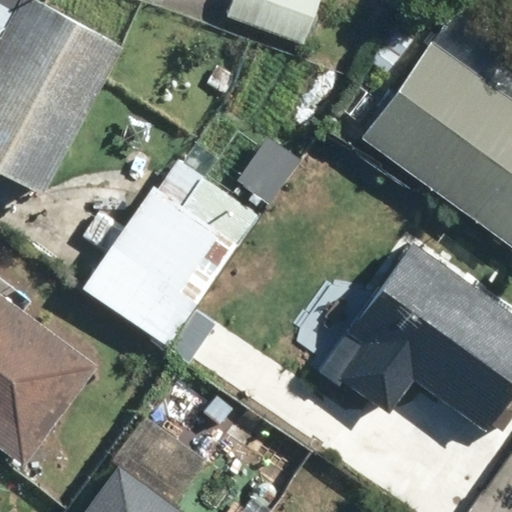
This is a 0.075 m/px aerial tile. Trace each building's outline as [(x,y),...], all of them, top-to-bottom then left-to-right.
[(12,0),(4,0),(0,9),(0,187),(30,203),(109,49),(12,0)] [(311,0),(190,0),(185,15),(291,54),(311,0)] [(511,108),(422,40),(413,52),(390,34),(365,68),(388,85),(347,138),(497,253),(511,233),(511,108)] [(252,215),(164,154),(67,294),(156,355),(252,215)] [(390,415),(413,382),(481,428),(511,384),(511,315),(410,246),(324,370),(390,415)] [(0,307),(0,463),(9,470),(84,372),(0,307)] [(305,448),(245,408),(220,446),(280,486),(305,448)] [(168,511),(109,471),(80,511),(168,511)]
